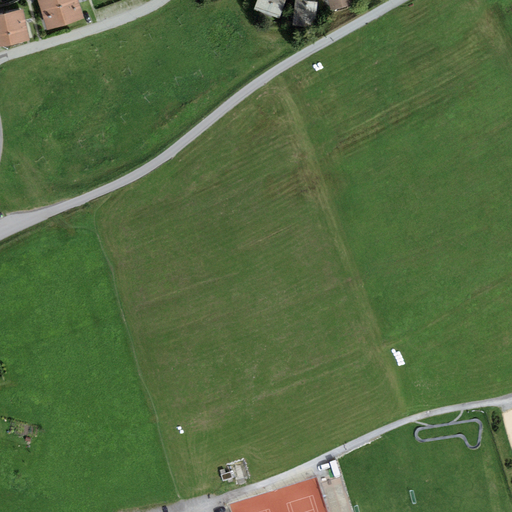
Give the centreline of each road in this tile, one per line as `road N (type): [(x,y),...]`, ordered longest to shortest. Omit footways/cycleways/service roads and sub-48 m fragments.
road 1 (unclassified): [(0,235),(126,181),(281,65),(398,0)]
road 2 (residential): [(0,59),(162,0)]
